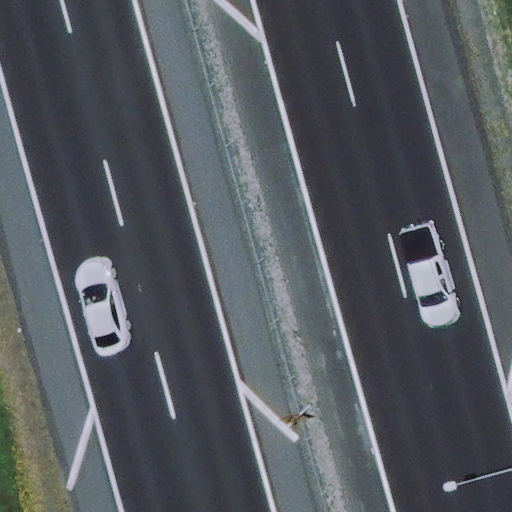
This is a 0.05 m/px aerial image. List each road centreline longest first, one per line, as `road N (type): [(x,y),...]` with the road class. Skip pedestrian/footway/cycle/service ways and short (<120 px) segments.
road 1 (motorway): [(326,0),(466,511)]
road 2 (motorway): [(196,511),(57,0)]
